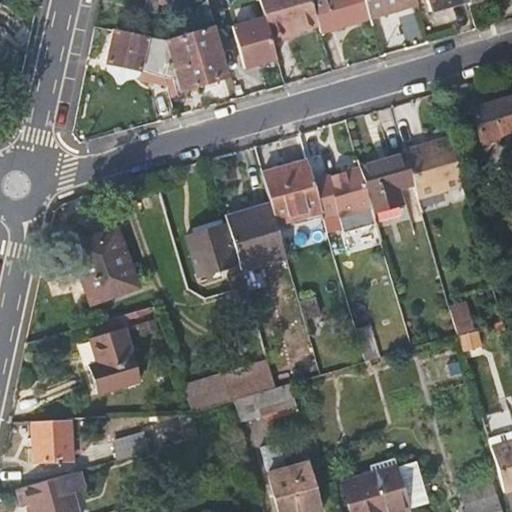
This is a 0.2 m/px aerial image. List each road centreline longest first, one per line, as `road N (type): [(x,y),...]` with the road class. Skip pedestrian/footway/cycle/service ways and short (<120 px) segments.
road 1 (residential): [(27,182),(511,41)]
road 2 (residential): [(27,182),(67,0)]
road 3 (residential): [(0,313),(27,182)]
